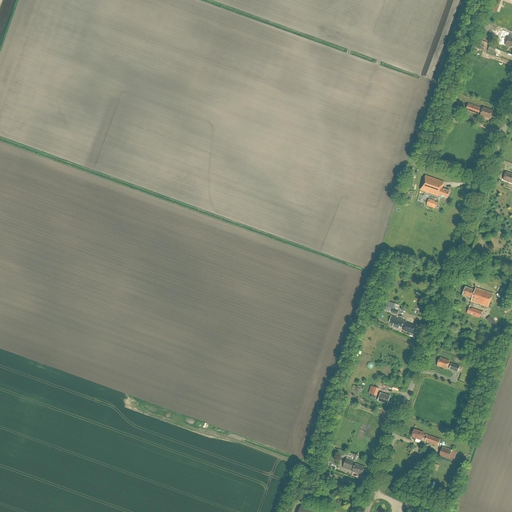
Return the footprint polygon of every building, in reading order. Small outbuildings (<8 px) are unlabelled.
[(483,110),(480,109),(480,108),(472,105),(470,112),(478,115),(479,112),(481,113),(480,116),(490,119),(493,111),(484,107),(483,110)] [(447,198),(450,191),(442,189),(444,182),(426,176),(421,190),(439,197),(440,196),(447,198)] [(435,209),(437,203),(434,202),(435,201),(428,199),(426,206),(435,209)] [(475,290),(466,287),(463,295),(472,298),(471,301),(488,307),(493,294),(476,288),(475,290)] [(384,306),(391,308),(393,309),(395,304),(386,301),(384,306)] [(482,311),(472,308),(471,309),(468,308),(466,314),(480,318),(482,311)] [(490,316),(486,320),(492,326),(496,323),(490,316)] [(404,321),(396,318),(393,327),(399,329),(400,327),(402,327),(404,328),(403,331),(413,334),(415,326),(406,323),(407,322),(404,321)] [(451,364),(449,363),(450,361),(440,358),(437,366),(447,369),(448,367),(450,368),(450,369),(458,372),(459,368),(461,369),(461,368),(460,367),(460,366),(452,363),(451,364)] [(387,404),(390,396),(381,393),(378,401),(387,404)] [(427,436),(423,434),(424,433),(415,429),(412,437),(413,438),(412,438),(413,439),(415,440),(416,440),(416,439),(415,441),(420,443),(421,440),(421,441),(422,438),(426,439),(425,442),(438,446),(440,440),(427,435),(427,436)] [(448,459),(452,450),(442,446),(439,455),(448,459)] [(354,468),(352,467),(354,461),(347,458),(343,468),(351,470),(351,469),(354,470),(353,472),(362,475),(365,467),(356,464),(354,468)]
